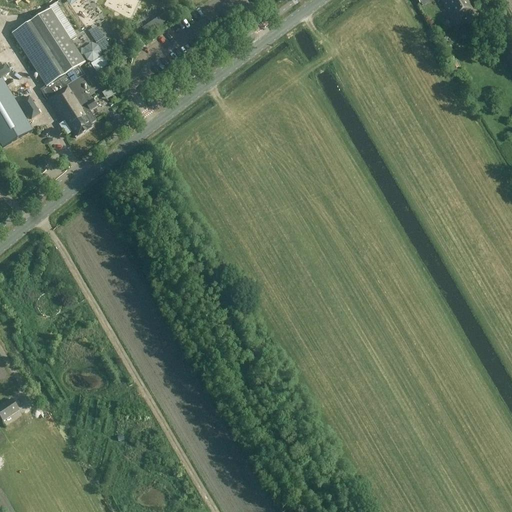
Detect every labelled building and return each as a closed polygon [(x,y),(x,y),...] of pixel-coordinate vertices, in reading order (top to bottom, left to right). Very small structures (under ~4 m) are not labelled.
[(430,3),(429,1),(429,0),(416,0),(419,5),(417,6),(424,16),(427,14),(422,7),(430,3)] [(463,20),(474,13),(467,2),(469,0),(440,0),(456,27),(464,22),(463,20)] [(84,76),(79,67),(85,63),(51,10),(12,35),(46,88),(41,92),(47,100),(46,100),(61,123),(64,121),(75,139),(92,128),(90,124),(95,121),(89,112),(97,107),(92,100),(87,92),(89,90),(81,78),(84,76)] [(177,24),(182,32),(188,28),(183,20),(177,24)] [(511,42),(501,49),(511,67),(511,42)] [(32,132),(2,80),(0,80),(0,144),(3,149),(32,132)] [(16,80),(10,84),(13,89),(19,85),(16,80)] [(111,88),(102,94),(106,101),(116,95),(111,88)] [(20,103),(31,121),(40,115),(29,97),(20,103)] [(0,418),(2,422),(19,411),(11,400),(0,407),(0,418)]
